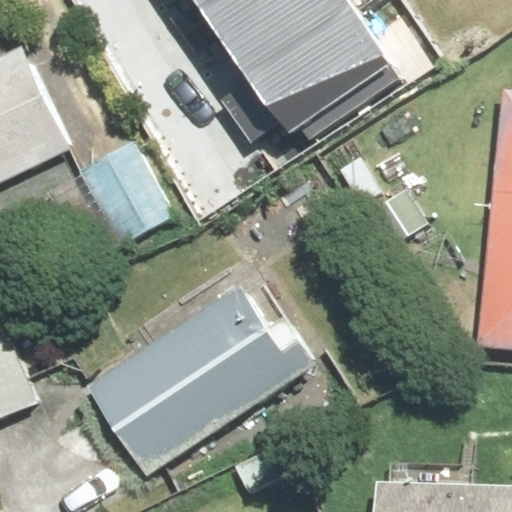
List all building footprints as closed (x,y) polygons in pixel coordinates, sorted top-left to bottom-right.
[(356,0),(190,0),(281,138),(397,63),(356,0)] [(26,48),(0,59),(0,192),(76,158),(26,48)] [(511,88),(495,87),(473,350),(511,353),(511,88)] [(204,101),(152,132),(198,207),(249,176),(204,101)] [(140,148),(46,200),(87,275),(182,224),(140,148)] [(387,253),(428,224),(405,192),(365,222),(387,253)] [(243,279),(81,387),(146,483),(308,376),(243,279)] [(8,322),(0,324),(0,421),(38,409),(8,322)] [(511,511),(511,472),(369,470),(368,511),(511,511)]
